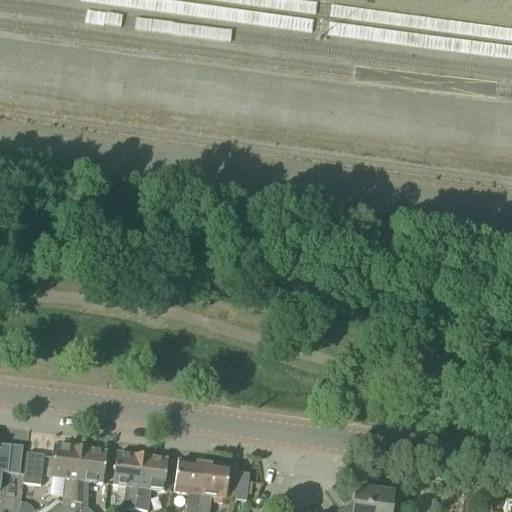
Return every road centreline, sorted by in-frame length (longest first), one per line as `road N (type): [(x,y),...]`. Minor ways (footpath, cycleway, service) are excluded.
road 1 (residential): [(511,210),(293,173),(0,149)]
road 2 (tertiary): [(371,448),(0,392)]
road 3 (tertiary): [(511,463),(371,448)]
